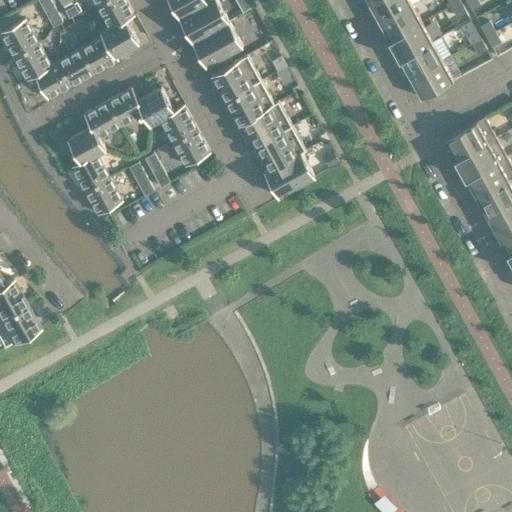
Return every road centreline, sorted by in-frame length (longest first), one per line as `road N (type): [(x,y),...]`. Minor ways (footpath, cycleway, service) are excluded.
road 1 (residential): [(511,300),(415,125)]
road 2 (residential): [(173,43),(264,198)]
road 3 (residential): [(173,43),(26,124)]
road 4 (residential): [(415,125),(349,0)]
